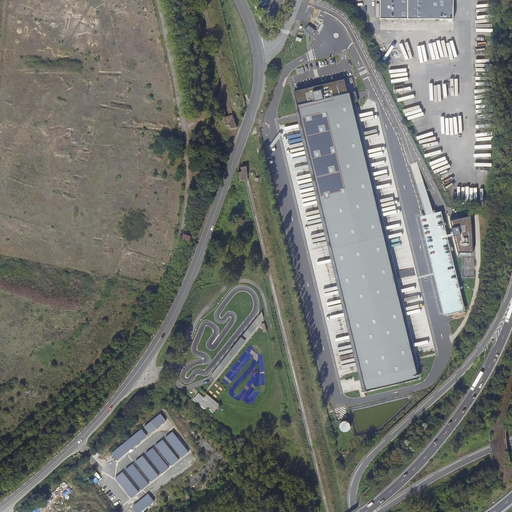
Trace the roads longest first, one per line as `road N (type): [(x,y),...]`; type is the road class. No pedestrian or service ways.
road 1 (secondary): [(257,51),(252,107),(181,301),(132,379),(0,510)]
road 2 (trunk): [(511,291),(466,367),(361,466),(351,511)]
road 3 (trunk): [(511,315),(449,427),(364,511)]
road 4 (trunk): [(511,440),(379,511)]
